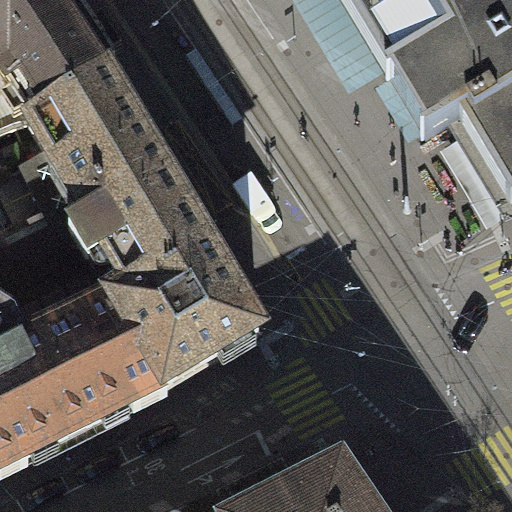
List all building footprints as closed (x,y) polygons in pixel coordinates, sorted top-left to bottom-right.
[(0,0),(0,131),(18,123),(97,77),(108,68),(62,0),(0,0)] [(511,0),(331,0),(378,76),(417,141),(449,122),(511,92),(511,0)] [(156,391),(249,337),(97,77),(18,123),(36,154),(10,170),(42,226),(0,250),(0,251),(24,292),(77,261),(81,268),(93,261),(116,299),(106,306),(156,391)] [(511,92),(449,122),(504,208),(511,204),(511,92)] [(0,470),(156,391),(106,306),(116,299),(93,261),(81,268),(77,261),(24,292),(0,301),(0,470)] [(366,511),(340,473),(266,511),(366,511)]
